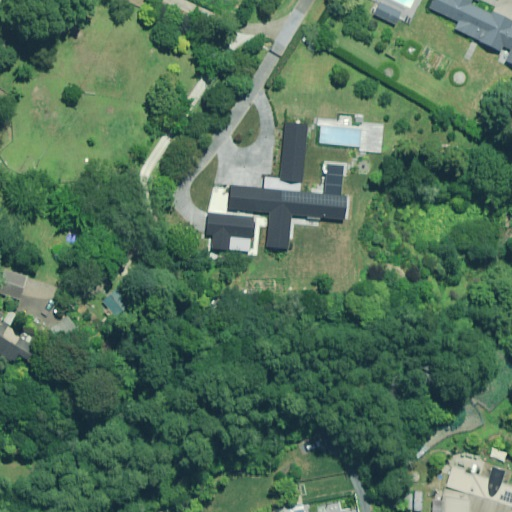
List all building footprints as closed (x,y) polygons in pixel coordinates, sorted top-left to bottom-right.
[(434,0),(430,10),(458,24),(455,31),(500,53),(503,47),(511,51),(506,62),(511,65),(511,22),(493,13),(492,16),(470,5),(472,0),(473,0),(479,3),(480,0),(434,0)] [(456,85),(457,86),(463,87),(464,86),(465,86),(466,85),(467,84),(468,82),(469,81),(469,79),(469,78),(469,77),(468,75),(468,74),(467,73),(465,72),(464,71),(463,70),(461,70),(460,70),(458,70),(457,71),(456,72),(455,73),(454,74),(453,75),(452,76),(452,78),(452,79),(452,81),(453,82),(453,83),(454,84),(456,85)] [(380,150),(336,123),(327,137),(371,164),(380,150)] [(280,228),(208,185),(191,214),(210,225),(206,233),(218,240),(222,233),(262,257),(280,228)] [(28,279),(6,272),(0,287),(0,294),(20,301),(28,279)] [(11,344),(6,342),(15,321),(0,314),(0,357),(5,359),(11,344)] [(36,340),(20,334),(10,360),(26,366),(36,340)] [(454,467),(447,488),(445,495),(443,501),(433,501),(433,495),(425,495),(425,491),(415,491),(414,511),(511,511),(511,484),(503,482),(506,474),(495,470),(492,479),(454,467)]
